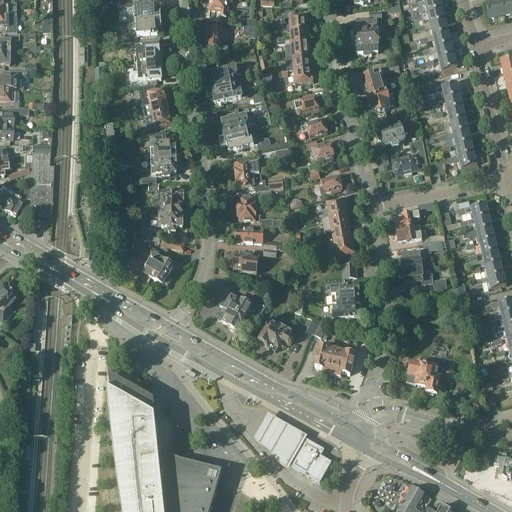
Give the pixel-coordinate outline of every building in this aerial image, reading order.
[(2,4),(0,4),(0,16),(7,17),(16,16),(16,5),(14,5),(13,0),(2,0),(2,4)] [(210,0),(211,1),(210,11),(219,12),(219,13),(221,13),(221,18),(227,18),(228,0),(210,0)] [(424,3),(411,6),(412,10),(420,9),(421,16),(421,17),(427,15),(443,11),(440,0),(438,0),(424,3)] [(494,0),(495,2),(486,4),(489,19),(497,17),(497,14),(503,13),(500,1),(499,0),(494,0)] [(511,0),(504,0),(500,1),(503,13),(504,16),(511,14),(511,11),(511,0)] [(124,5),(122,5),(122,7),(125,10),(127,10),(127,17),(129,17),(130,25),(158,23),(161,22),(161,17),(160,8),(146,9),(145,3),(124,5)] [(427,15),(421,17),(422,20),(424,27),(424,28),(430,27),(446,23),(443,11),(427,15)] [(295,12),(286,13),(286,20),(289,19),(290,24),(287,24),(288,33),(290,33),(291,33),(308,31),(307,17),(307,16),(306,16),(305,16),(304,17),(296,18),(295,12)] [(355,32),(351,33),(351,41),(377,40),(381,39),(381,31),(381,30),(382,30),(381,14),(369,15),(370,22),(362,22),(362,25),(356,25),(356,32),(355,32)] [(7,17),(0,16),(0,29),(3,30),(3,36),(4,36),(16,36),(16,16),(7,17)] [(158,23),(130,25),(130,31),(137,31),(137,39),(162,37),(162,28),(161,22),(158,23)] [(446,23),(430,27),(433,38),(449,35),(446,23)] [(205,44),(205,49),(212,50),(212,49),(222,51),(223,42),(228,43),(228,37),(229,31),(211,29),(207,29),(207,33),(206,36),(205,37),(205,40),(206,42),(205,44)] [(285,41),(277,41),(277,48),(285,47),(292,47),(310,45),(308,31),(291,33),(291,41),(285,42),(285,41)] [(407,34),(400,39),(402,46),(409,44),(407,34)] [(449,35),(433,38),(436,49),(451,46),(449,35)] [(0,54),(10,55),(14,55),(16,55),(16,42),(19,42),(19,36),(16,36),(4,36),(4,42),(0,41),(0,54)] [(377,40),(351,41),(352,49),(356,49),(357,49),(357,56),(363,56),(364,58),(371,57),(371,55),(378,55),(378,54),(377,40)] [(292,47),(285,47),(286,61),(293,60),(311,58),(310,45),(292,47)] [(436,49),(423,52),(424,57),(437,54),(438,61),(454,57),(451,46),(436,49)] [(142,48),(137,49),(138,66),(162,64),(162,56),(160,56),(159,47),(142,48)] [(0,67),(9,67),(9,63),(14,63),(14,55),(10,55),(0,54),(0,67)] [(401,54),(391,56),(391,57),(392,63),(392,65),(397,65),(402,65),(401,54)] [(255,55),(243,58),(245,64),(257,62),(255,55)] [(454,57),(438,61),(441,73),(457,69),(454,57)] [(293,60),(286,61),(288,74),(294,73),(312,71),(312,69),(311,58),(293,60)] [(501,62),(504,75),(511,73),(511,59),(501,62)] [(132,76),(130,78),(131,84),(132,85),(139,85),(139,88),(140,88),(148,88),(156,87),(157,87),(157,82),(162,82),(161,73),(163,73),(162,64),(138,66),(138,75),(132,76)] [(375,74),(365,77),(365,80),(367,87),(365,87),(366,92),(367,94),(370,94),(371,98),(392,91),(389,82),(384,84),(381,75),(387,74),(387,75),(399,73),(398,67),(400,67),(401,69),(405,69),(404,65),(402,65),(397,65),(397,66),(387,66),(373,67),(375,74)] [(207,83),(206,84),(208,92),(238,84),(236,76),(237,76),(241,75),(239,69),(235,70),(235,69),(208,75),(210,82),(207,83)] [(294,73),(288,74),(289,87),(295,87),(314,85),(312,71),(294,73)] [(4,79),(0,78),(0,91),(14,92),(15,79),(25,79),(25,74),(25,73),(4,73),(4,79)] [(272,76),(263,77),(265,88),(272,88),(272,76)] [(421,79),(408,82),(410,88),(422,85),(421,79)] [(238,84),(208,92),(208,94),(209,99),(210,100),(214,99),(215,106),(242,100),(246,99),(244,93),(240,93),(239,85),(238,85),(238,84)] [(422,85),(410,88),(411,94),(424,91),(422,85)] [(441,89),(428,92),(429,97),(442,93),(444,101),(460,97),(457,85),(441,89)] [(139,88),(143,107),(150,107),(166,103),(164,91),(157,92),(156,87),(148,88),(140,88),(139,88)] [(15,92),(14,92),(0,91),(0,104),(4,104),(3,110),(14,111),(21,111),(21,103),(15,103),(15,92)] [(372,101),(368,103),(370,108),(372,114),(375,113),(375,114),(376,113),(376,115),(379,114),(379,115),(384,113),(383,112),(390,110),(390,108),(391,108),(396,107),(394,101),(392,91),(371,98),(371,99),(372,101)] [(460,97),(444,101),(447,112),(463,108),(460,97)] [(299,103),(295,104),(297,111),(300,110),(302,116),(319,112),(319,110),(319,108),(318,106),(317,104),(316,98),(298,102),(299,103)] [(278,101),(266,104),(269,115),(280,112),(278,101)] [(150,107),(143,107),(146,119),(153,118),(169,115),(169,114),(170,113),(169,108),(168,108),(166,103),(150,107)] [(107,107),(99,108),(101,122),(109,121),(107,107)] [(463,108),(447,112),(450,123),(466,120),(463,108)] [(21,111),(14,111),(3,110),(2,110),(1,116),(0,116),(0,128),(5,129),(5,128),(12,129),(13,117),(28,118),(29,111),(21,111)] [(153,118),(146,119),(147,126),(148,131),(156,129),(156,130),(157,130),(172,127),(169,115),(153,118)] [(223,130),(217,131),(219,140),(250,132),(249,126),(250,126),(254,125),(252,116),(247,117),(235,120),(235,118),(228,120),(229,121),(221,123),(223,130)] [(466,120),(450,123),(452,135),(468,131),(466,120)] [(310,125),(301,128),(303,135),(308,133),(310,141),(327,135),(327,134),(328,132),(327,129),(325,128),(323,121),(316,123),(316,122),(310,124),(310,125)] [(112,124),(104,125),(106,138),(114,137),(112,124)] [(377,135),(376,137),(378,142),(381,143),(383,142),(385,148),(391,146),(392,148),(399,146),(398,144),(404,142),(403,139),(405,138),(405,136),(408,135),(405,127),(377,135)] [(5,130),(5,129),(0,128),(0,141),(11,142),(12,130),(5,130)] [(468,131),(452,135),(455,147),(471,143),(468,131)] [(250,132),(219,140),(221,148),(227,147),(229,154),(236,152),(237,153),(243,151),(243,150),(254,147),(257,147),(259,157),(265,155),(275,154),(290,150),(289,144),(271,147),(270,143),(269,142),(267,141),(266,140),(257,142),(256,142),(256,141),(252,141),(250,132)] [(154,143),(150,143),(151,159),(181,158),(180,149),(176,149),(175,149),(175,141),(168,141),(168,138),(161,138),(161,142),(154,142),(154,143)] [(394,164),(392,165),(394,170),(396,171),(397,177),(404,175),(407,175),(409,175),(412,173),(419,171),(421,170),(421,168),(424,167),(426,173),(428,172),(427,166),(422,142),(410,145),(410,146),(412,152),(413,156),(393,161),(394,164)] [(471,143),(455,147),(458,158),(474,155),(471,143)] [(330,145),(312,151),(316,162),(326,159),(327,163),(334,161),(333,158),(333,157),(330,145)] [(288,151),(275,154),(277,162),(289,160),(288,151)] [(51,155),(33,155),(31,185),(29,216),(51,217),(54,168),(50,168),(51,155)] [(445,163),(437,165),(439,175),(445,174),(443,167),(459,163),(461,171),(477,167),(474,155),(458,158),(458,159),(445,162),(445,163)] [(181,158),(151,159),(151,168),(151,176),(156,175),(156,179),(162,179),(170,179),(170,175),(176,175),(176,167),(181,167),(181,158)] [(32,165),(26,164),(25,171),(9,176),(11,182),(31,175),(32,165)] [(234,168),(233,169),(233,172),(235,173),(235,174),(237,174),(237,178),(253,177),(259,176),(258,164),(252,164),(234,166),(234,168)] [(436,164),(430,166),(433,178),(439,177),(436,164)] [(3,166),(0,166),(0,179),(4,179),(4,173),(9,173),(8,165),(3,165),(3,166)] [(318,174),(310,176),(312,182),(320,180),(318,174)] [(236,184),(235,186),(235,189),(237,190),(237,191),(255,189),(255,194),(259,193),(271,193),(283,192),(282,182),(268,183),(269,189),(265,190),(265,183),(261,184),(260,176),(259,176),(253,177),(237,178),(238,183),(236,183),(236,184)] [(339,178),(321,182),(324,196),(342,191),(342,190),(343,188),(342,184),(340,183),(339,178)] [(3,211),(4,211),(12,196),(2,190),(0,192),(0,210),(1,211),(3,211)] [(159,203),(159,212),(188,213),(188,204),(183,204),(184,196),(177,196),(177,192),(169,192),(169,196),(163,196),(163,197),(159,196),(159,203)] [(237,205),(236,206),(236,209),(237,210),(237,211),(255,211),(260,211),(260,202),(262,202),(262,200),(271,200),(271,193),(259,193),(259,198),(240,199),(241,203),(239,203),(237,203),(237,205)] [(10,215),(15,218),(24,203),(12,196),(4,211),(5,212),(6,214),(9,215),(10,215)] [(327,211),(322,212),(323,219),(347,215),(345,201),(344,201),(344,200),(343,200),(342,200),(341,201),(341,202),(326,205),(327,211)] [(290,206),(290,207),(291,211),(303,208),(301,203),(300,202),(299,201),(298,201),(297,201),(296,201),(295,201),(294,201),(293,201),(292,202),(291,202),(291,203),(291,204),(290,204),(290,205),(290,206)] [(461,206),(457,206),(457,208),(458,212),(458,213),(459,218),(472,215),(473,221),(489,217),(486,206),(478,208),(472,209),(471,210),(470,207),(469,205),(469,204),(465,205),(461,206)] [(120,208),(114,207),(117,224),(120,252),(126,251),(126,244),(127,244),(124,227),(125,215),(126,209),(120,208)] [(400,219),(394,220),(395,226),(394,227),(395,229),(396,230),(396,232),(419,228),(418,220),(420,219),(419,213),(418,212),(422,212),(421,207),(418,208),(403,210),(404,216),(402,217),(402,219),(400,219)] [(237,212),(236,214),(236,217),(237,218),(237,220),(239,220),(239,224),(241,224),(260,224),(259,222),(259,217),(255,217),(255,211),(237,211),(237,212)] [(159,212),(158,228),(162,229),(162,230),(168,230),(168,234),(176,234),(177,229),(183,230),(183,222),(187,222),(188,213),(159,212)] [(347,215),(323,219),(326,233),(331,232),(350,228),(349,224),(347,215)] [(449,215),(442,216),(445,229),(452,227),(449,215)] [(468,222),(469,227),(475,226),(476,233),(492,229),(489,217),(473,221),(468,222)] [(140,234),(140,236),(143,236),(151,238),(153,239),(160,241),(162,233),(143,228),(142,228),(141,231),(140,234)] [(350,228),(331,232),(333,245),(352,241),(350,228)] [(397,234),(396,235),(396,237),(398,238),(398,240),(399,244),(407,242),(407,244),(422,242),(421,235),(421,233),(421,231),(420,229),(419,228),(396,232),(397,234)] [(476,233),(463,236),(464,240),(468,240),(468,241),(478,239),(479,245),(495,241),(492,229),(476,233)] [(236,232),(236,245),(253,246),(263,246),(264,233),(254,232),(236,232)] [(443,237),(428,239),(428,245),(441,243),(443,243),(443,237)] [(162,241),(160,247),(172,250),(183,253),(185,247),(162,241)] [(333,245),(329,246),(331,258),(343,258),(351,256),(352,256),(352,257),(353,257),(354,257),(354,256),(355,255),(352,241),(333,245)] [(495,241),(479,245),(482,256),(498,252),(495,241)] [(428,245),(422,246),(423,255),(425,255),(425,256),(430,256),(430,253),(442,252),(441,243),(428,245)] [(265,244),(264,252),(274,253),(276,253),(277,245),(265,244)] [(142,254),(132,273),(146,281),(148,278),(156,283),(163,287),(163,285),(167,288),(172,279),(168,277),(173,268),(154,257),(156,254),(149,249),(145,256),(142,254)] [(264,252),(263,259),(276,260),(276,253),(274,253),(264,252)] [(498,252),(482,256),(485,268),(501,264),(498,252)] [(236,255),(234,271),(242,272),(242,275),(257,276),(258,265),(259,258),(253,257),(253,255),(240,253),(240,256),(236,255)] [(402,265),(401,267),(403,270),(403,272),(421,270),(420,262),(426,261),(425,256),(425,255),(423,255),(419,255),(402,257),(403,263),(402,263),(402,265)] [(501,264),(485,268),(487,280),(503,276),(501,264)] [(356,267),(343,267),(344,280),(357,280),(356,267)] [(403,273),(402,276),(404,278),(404,280),(405,280),(405,286),(421,284),(421,287),(432,286),(432,283),(431,275),(422,276),(421,270),(403,272),(403,273)] [(487,280),(474,283),(475,287),(488,284),(489,285),(490,292),(506,288),(503,276),(487,280)] [(434,283),(432,283),(432,286),(433,293),(435,292),(439,292),(447,291),(447,290),(446,282),(446,281),(434,283)] [(0,324),(1,325),(9,317),(7,315),(19,301),(14,296),(18,291),(8,283),(4,289),(1,287),(0,287),(0,324)] [(358,289),(331,290),(332,298),(332,307),(364,305),(363,297),(362,296),(359,296),(358,289)] [(299,292),(298,301),(310,303),(311,294),(299,292)] [(221,319),(218,320),(219,324),(222,323),(228,327),(228,328),(230,330),(234,333),(235,332),(237,333),(239,330),(240,331),(241,329),(240,328),(242,325),(245,320),(250,311),(261,317),(271,299),(262,294),(260,297),(257,302),(256,304),(255,305),(251,308),(242,303),(243,302),(228,294),(220,308),(225,310),(223,313),(224,314),(221,319)] [(428,297),(415,298),(416,307),(429,306),(428,297)] [(466,298),(460,300),(462,307),(475,303),(473,297),(466,298)] [(511,300),(484,308),(485,312),(499,309),(501,316),(511,313),(511,300)] [(475,303),(462,307),(463,312),(476,309),(475,303)] [(333,316),(329,316),(329,322),(333,322),(333,323),(360,321),(360,314),(363,314),(364,312),(364,305),(332,307),(333,315),(333,316)] [(511,313),(501,316),(487,319),(489,324),(502,321),(502,322),(504,328),(511,325),(511,313)] [(313,322),(302,340),(308,344),(312,336),(313,337),(320,326),(313,322)] [(270,325),(259,343),(260,344),(266,348),(267,348),(267,349),(275,354),(277,349),(278,350),(281,345),(283,347),(285,345),(288,347),(291,346),(292,344),(291,342),(290,341),(291,339),(289,337),(291,333),(280,326),(278,330),(270,325)] [(498,329),(491,331),(492,335),(505,332),(505,334),(506,339),(511,338),(511,325),(504,328),(498,329)] [(321,326),(314,337),(320,340),(326,341),(329,328),(321,326)] [(342,331),(340,340),(350,343),(350,341),(358,343),(360,335),(342,331)] [(317,362),(315,369),(323,371),(322,375),(332,377),(339,349),(321,344),(318,354),(316,361),(317,362)] [(339,349),(332,377),(341,379),(342,375),(350,377),(352,370),(354,362),(355,356),(353,356),(354,352),(339,349)] [(411,365),(407,385),(426,389),(426,392),(426,393),(426,394),(427,394),(429,395),(430,397),(433,398),(436,396),(437,396),(441,381),(437,380),(438,375),(445,377),(444,381),(451,383),(453,373),(439,370),(439,369),(431,367),(431,364),(429,364),(428,361),(424,360),(422,362),(420,362),(419,365),(413,364),(413,365),(411,365)] [(210,511),(221,478),(210,474),(173,463),(159,459),(153,402),(109,377),(122,511),(210,511)] [(491,384),(485,386),(487,394),(493,392),(491,384)] [(493,392),(487,394),(490,406),(496,405),(493,392)] [(303,435),(268,415),(261,428),(254,439),(256,443),(260,445),(263,447),(267,450),(271,454),(275,460),(279,465),(284,468),(288,471),(307,437),(303,435)] [(330,464),(329,463),(320,459),(321,458),(320,457),(323,453),(324,453),(324,451),(323,451),(305,441),(306,441),(304,440),(303,441),(304,442),(290,467),(289,466),(289,467),(290,468),(308,478),(309,479),(318,484),(320,485),(320,484),(320,483),(330,465),(331,465),(332,464),(330,463),(330,464)] [(477,455),(477,453),(471,452),(469,460),(479,462),(480,455),(477,455)] [(507,481),(508,481),(511,481),(511,478),(511,459),(510,461),(500,459),(500,460),(495,459),(494,467),(498,468),(500,469),(499,480),(507,481)] [(434,511),(435,511),(428,507),(431,501),(410,489),(406,497),(402,495),(401,498),(404,500),(400,507),(397,505),(395,508),(398,510),(397,511),(434,511)]
